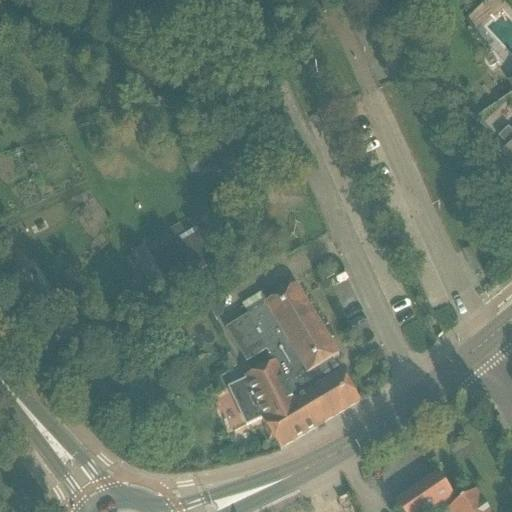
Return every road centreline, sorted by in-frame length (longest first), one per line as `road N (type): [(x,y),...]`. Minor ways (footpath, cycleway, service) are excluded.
road 1 (unclassified): [(426,392),(293,113)]
road 2 (unclassified): [(483,344),(362,63)]
road 3 (tertiary): [(282,482),(426,392)]
road 4 (tertiary): [(282,482),(153,510)]
